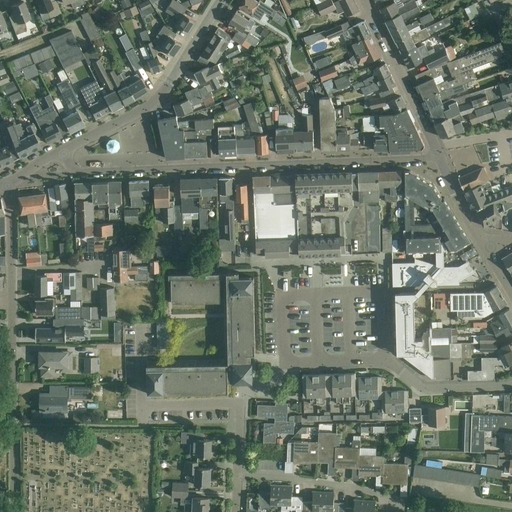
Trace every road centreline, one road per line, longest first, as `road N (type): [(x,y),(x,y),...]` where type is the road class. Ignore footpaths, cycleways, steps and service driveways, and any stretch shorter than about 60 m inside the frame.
road 1 (residential): [(62,151),(81,170),(436,155)]
road 2 (unclassified): [(14,511),(12,271)]
road 3 (tertiary): [(62,151),(160,98),(222,0)]
road 4 (residential): [(511,385),(431,392),(415,385),(387,363),(384,291)]
road 5 (residential): [(241,409),(141,411),(138,330)]
road 6 (unclassified): [(436,155),(363,0)]
road 7 (residential): [(237,475),(304,479),(395,504)]
